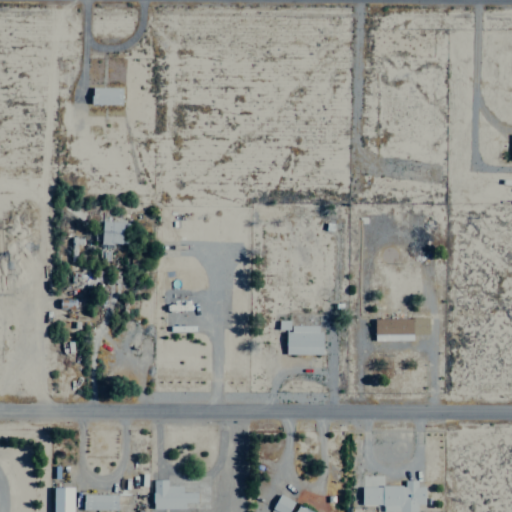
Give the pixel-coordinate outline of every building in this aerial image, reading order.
[(121,87),(90,86),(90,103),(120,104),(121,87)] [(122,221),(101,220),(100,242),(121,243),(122,221)] [(412,339),(412,334),(428,333),(427,317),(373,318),(374,340),(412,339)] [(320,354),(320,325),(285,325),(285,354),(320,354)] [(184,508),(184,502),(196,502),(195,492),(181,492),(181,485),(165,486),(165,479),(151,479),(151,508),(184,508)] [(415,511),(415,504),(423,504),(423,487),(415,487),(415,480),(402,480),(402,485),(360,485),(360,504),(382,504),(382,511),(415,511)] [(71,511),(72,487),(52,487),(51,511),(71,511)] [(116,510),(116,494),(82,494),(82,509),(116,510)] [(287,511),(293,501),(278,494),(270,509),(276,511),(287,511)]
